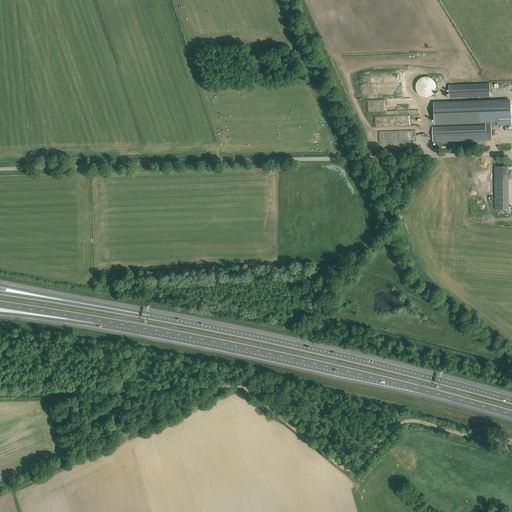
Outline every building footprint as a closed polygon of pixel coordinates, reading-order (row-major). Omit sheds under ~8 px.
[(416,86),(416,87),(416,88),(416,89),(416,90),(416,91),(417,91),(418,93),(419,94),(419,95),(420,96),(421,96),(422,96),(423,97),(424,97),(425,97),(426,97),(427,97),(428,97),(429,97),(430,97),(431,96),(432,95),(433,95),(434,94),(434,93),(435,93),(435,92),(436,91),(436,90),(436,89),(436,88),(436,87),(436,86),(436,85),(436,84),(436,83),(435,82),(435,81),(434,80),(433,80),(433,79),(432,78),(431,78),(430,78),(429,77),(428,77),(427,77),(426,77),(425,77),(424,77),(423,77),(422,77),(422,78),(420,78),(420,79),(419,80),(418,80),(418,81),(417,82),(417,83),(416,84),(416,86)] [(449,85),(449,98),(490,96),(490,83),(449,85)] [(511,99),(434,102),(435,124),(497,122),(498,126),(511,125),(511,99)] [(432,127),(433,142),(492,140),(491,123),(483,123),(483,125),(432,127)] [(494,166),(495,180),(509,179),(509,166),(494,166)]
